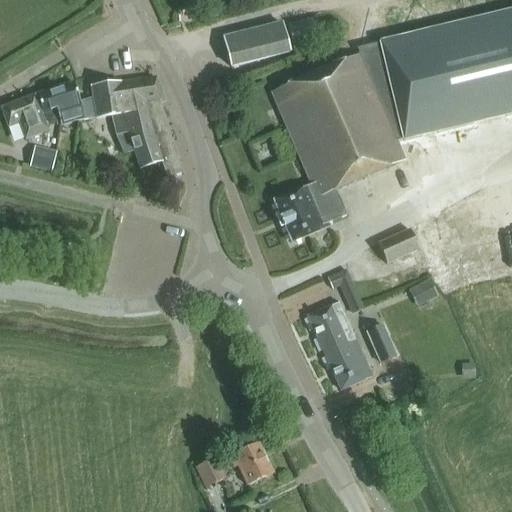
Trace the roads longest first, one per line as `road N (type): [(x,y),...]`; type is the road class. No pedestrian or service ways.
road 1 (secondary): [(222,277),(199,214),(206,172),(169,72),(123,0)]
road 2 (secondary): [(358,511),(252,304),(222,277)]
road 3 (tertiary): [(0,290),(134,306),(222,277)]
